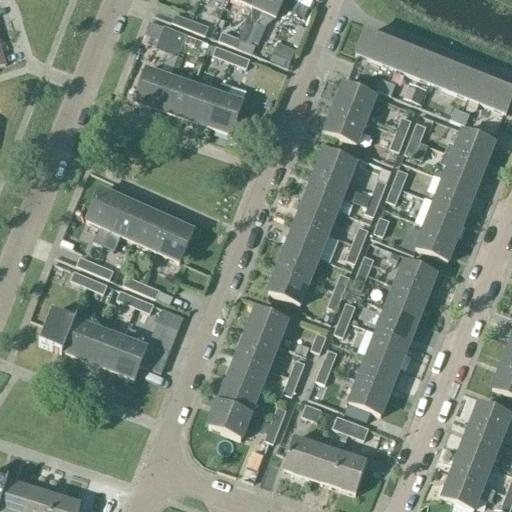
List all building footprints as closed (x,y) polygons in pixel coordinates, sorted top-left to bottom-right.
[(251,12),(256,0),(228,0),(228,2),(251,12)] [(256,0),(251,12),(275,23),(284,0),(256,0)] [(187,34),(191,25),(174,19),(171,27),(187,34)] [(191,25),(187,34),(204,40),(208,32),(191,25)] [(185,39),(163,31),(154,53),(167,58),(159,80),(145,75),(133,108),(158,116),(169,83),(170,84),(182,49),(185,39)] [(234,52),(237,43),(221,37),(217,46),(234,52)] [(400,55),(362,39),(355,59),(392,74),(400,55)] [(185,40),(182,47),(182,49),(198,55),(202,46),(185,40)] [(254,50),(237,43),(234,52),(251,59),(254,50)] [(286,68),(291,50),(273,44),(267,62),(286,68)] [(211,60),(228,67),(232,58),(215,51),(211,60)] [(437,70),(400,55),(392,74),(430,89),(437,70)] [(249,64),(232,58),(228,67),(245,73),(249,64)] [(475,85),(437,70),(430,89),(467,104),(475,85)] [(182,124),(193,91),(170,84),(169,83),(158,116),(182,124)] [(386,87),(379,84),(375,95),(382,98),(386,87)] [(511,100),(511,99),(475,85),(467,104),(505,119),(511,100)] [(394,90),(386,87),(382,98),(390,101),(394,90)] [(206,132),(217,100),(193,91),(182,124),(206,132)] [(342,91),(332,115),(365,127),(374,104),(342,91)] [(406,104),(417,107),(421,95),(411,91),(406,104)] [(217,100),(206,132),(230,141),(241,108),(217,100)] [(461,117),(453,113),(449,125),(456,128),(461,117)] [(355,151),(365,127),(332,115),(323,138),(355,151)] [(468,120),(461,117),(456,128),(464,131),(468,120)] [(394,138),(404,141),(410,125),(400,122),(394,138)] [(409,144),(418,147),(424,132),(415,128),(409,144)] [(483,173),(493,149),(461,137),(456,150),(448,147),(444,157),(483,173)] [(404,141),(394,138),(388,154),(398,157),(404,141)] [(418,147),(409,144),(403,159),(412,163),(418,147)] [(313,180),(346,193),(355,169),(323,156),(313,180)] [(483,173),(444,157),(440,168),(447,171),(442,184),(474,197),(483,173)] [(391,190),(400,194),(407,178),(397,175),(391,190)] [(304,204),(336,216),(346,193),(313,180),(304,204)] [(465,220),(474,197),(442,184),(433,208),(465,220)] [(376,185),(370,202),(379,205),(385,189),(376,185)] [(400,194),(391,190),(385,206),(394,210),(400,194)] [(109,237),(123,205),(99,195),(85,226),(109,237)] [(370,202),(363,219),(372,223),(379,205),(370,202)] [(295,227),(327,240),(336,216),(304,204),(295,227)] [(132,247),(146,216),(123,205),(109,237),(132,247)] [(456,244),(465,220),(433,208),(424,231),(456,244)] [(155,257),(169,226),(146,216),(132,247),(155,257)] [(388,226),(378,223),(372,238),(382,242),(388,226)] [(169,226),(155,257),(178,268),(192,237),(169,226)] [(295,227),(285,251),(318,263),(327,240),(295,227)] [(446,267),(456,244),(424,231),(414,255),(446,267)] [(351,249),(360,252),(367,236),(357,232),(351,249)] [(360,252),(351,249),(344,266),(354,269),(360,252)] [(377,252),(369,249),(364,261),(372,264),(377,252)] [(276,274),(308,287),(318,263),(285,251),(276,274)] [(357,277),(366,280),(372,264),(364,261),(363,261),(357,277)] [(92,278),(96,269),(79,262),(75,271),(92,278)] [(394,291),(426,303),(435,280),(403,267),(394,291)] [(112,276),(96,269),(92,278),(108,285),(112,276)] [(299,311),(308,287),(276,274),(267,298),(299,311)] [(86,292),(90,283),(73,276),(69,285),(86,292)] [(366,280),(357,277),(351,292),(360,296),(366,280)] [(333,296),(342,299),(348,283),(339,279),(333,296)] [(138,297),(142,288),(125,281),(121,290),(138,297)] [(106,290),(90,283),(86,292),(102,299),(106,290)] [(158,295),(142,288),(138,297),(155,304),(158,295)] [(426,303),(394,291),(384,314),(416,327),(426,303)] [(132,312),(136,303),(119,296),(115,305),(132,312)] [(342,299),(333,296),(326,312),(335,316),(342,299)] [(152,310),(136,303),(132,312),(149,319),(152,310)] [(339,323),(348,327),(354,311),(345,308),(339,323)] [(157,325),(178,333),(183,322),(161,314),(157,325)] [(245,338),(277,350),(286,327),(254,314),(245,338)] [(416,327),(384,314),(375,338),(407,351),(416,327)] [(62,358),(74,326),(50,316),(38,348),(62,358)] [(348,327),(339,323),(333,339),(342,342),(348,327)] [(152,336),(174,344),(178,333),(157,325),(152,336)] [(85,367),(98,335),(74,326),(62,358),(85,367)] [(109,376),(122,344),(98,335),(85,367),(109,376)] [(148,347),(169,356),(174,344),(152,336),(148,347)] [(277,350),(245,338),(235,362),(267,374),(277,350)] [(325,342),(316,338),(310,355),(319,358),(325,342)] [(407,351),(375,338),(366,362),(398,374),(407,351)] [(139,370),(144,358),(145,353),(122,344),(109,376),(133,386),(139,370)] [(145,353),(144,358),(165,367),(169,356),(148,347),(145,353)] [(511,375),(511,348),(509,348),(500,371),(511,375)] [(320,370),(330,374),(336,358),(326,355),(320,370)] [(165,367),(144,358),(139,370),(161,378),(165,367)] [(267,374),(235,362),(226,385),(258,398),(267,374)] [(398,374),(366,362),(356,385),(389,398),(398,374)] [(288,382),(297,385),(303,368),(294,365),(288,382)] [(330,374),(320,370),(314,385),(324,389),(330,374)] [(511,403),(511,375),(500,371),(491,395),(511,403)] [(297,385),(288,382),(281,398),(290,402),(297,385)] [(258,398),(226,385),(217,409),(249,421),(258,398)] [(389,398),(356,385),(347,409),(379,422),(389,398)] [(249,421),(217,409),(207,433),(239,445),(249,421)] [(315,427),(320,415),(305,409),(300,421),(315,427)] [(477,409),(468,432),(500,445),(510,421),(477,409)] [(346,411),(343,419),(366,427),(369,419),(346,411)] [(269,429),(279,432),(285,416),(276,412),(269,429)] [(347,440),(351,427),(336,421),(331,433),(347,440)] [(351,427),(347,440),(362,446),(367,433),(351,427)] [(272,449),(279,432),(269,429),(263,446),(272,449)] [(491,469),(500,445),(468,432),(459,456),(491,469)] [(306,484),(316,451),(292,443),(281,476),(306,484)] [(330,492),(341,459),(316,451),(306,484),(330,492)] [(482,492),(491,469),(459,456),(450,480),(482,492)] [(365,467),(341,459),(330,492),(354,500),(365,467)] [(474,511),(482,492),(450,480),(440,504),(462,511),(474,511)] [(510,511),(511,509),(511,485),(510,485),(500,511),(510,511)] [(6,487),(0,506),(0,511),(25,511),(31,494),(6,487)] [(31,494),(25,511),(51,511),(55,502),(31,494)] [(55,502),(51,511),(78,511),(79,510),(55,502)]
